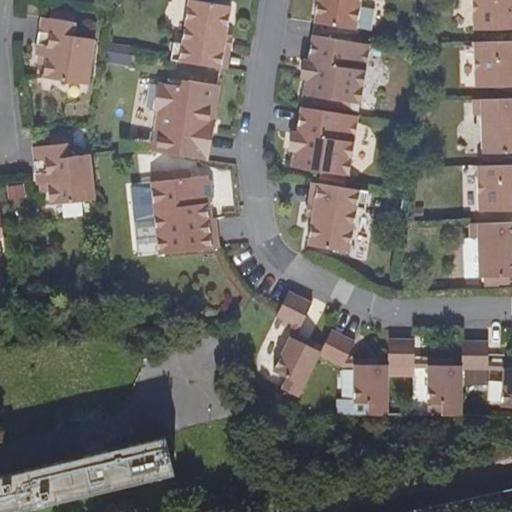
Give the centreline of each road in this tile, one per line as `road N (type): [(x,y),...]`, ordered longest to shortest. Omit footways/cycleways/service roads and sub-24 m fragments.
road 1 (residential): [(277,0),(254,165),(267,242),(326,287),(381,310),(511,306)]
road 2 (track): [(320,511),(511,464)]
